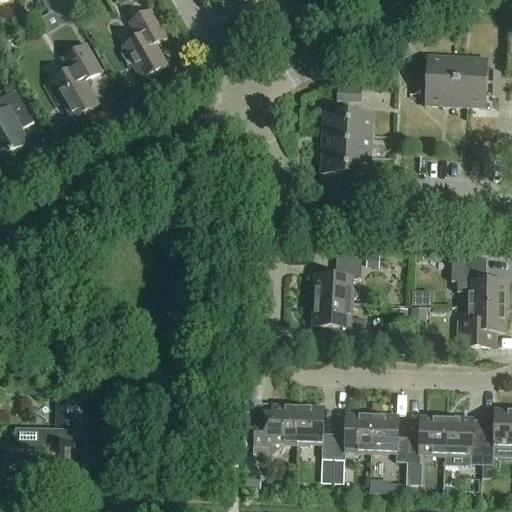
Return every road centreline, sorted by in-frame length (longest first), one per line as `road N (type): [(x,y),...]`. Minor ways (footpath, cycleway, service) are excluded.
road 1 (residential): [(511,373),(474,386),(439,386),(314,379),(288,367),(272,340),(280,187),(271,152),(243,106)]
road 2 (residential): [(0,246),(243,106)]
road 3 (residential): [(243,106),(428,0)]
road 4 (residential): [(243,106),(181,0)]
